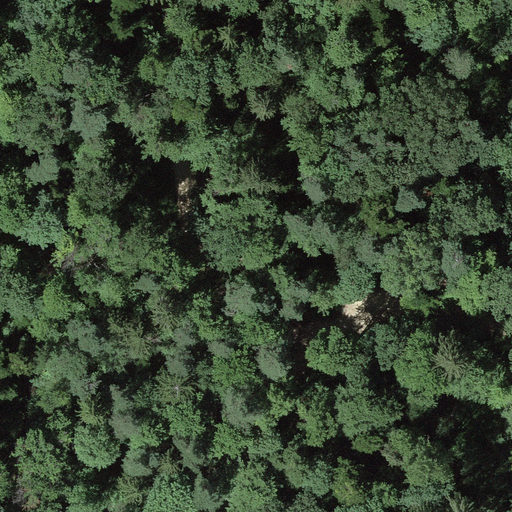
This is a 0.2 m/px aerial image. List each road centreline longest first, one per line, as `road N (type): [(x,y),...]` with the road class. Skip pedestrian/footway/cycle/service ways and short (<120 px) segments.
road 1 (track): [(511,316),(279,290),(192,226)]
road 2 (track): [(423,305),(333,347),(288,381),(270,404),(231,498)]
road 3 (track): [(231,498),(192,226)]
road 4 (track): [(192,226),(176,78)]
